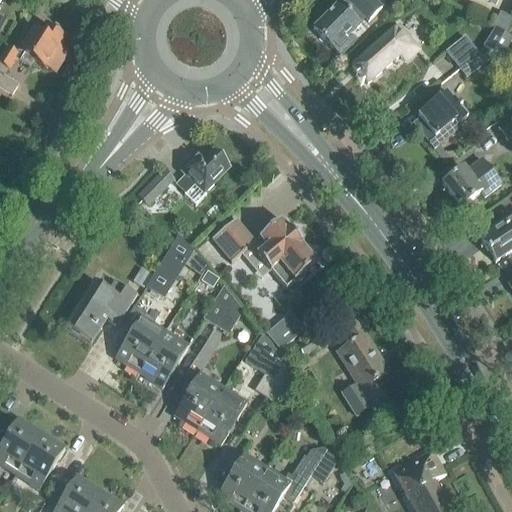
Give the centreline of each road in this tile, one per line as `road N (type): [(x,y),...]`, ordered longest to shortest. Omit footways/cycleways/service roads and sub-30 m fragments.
road 1 (tertiary): [(511,454),(387,234),(238,72)]
road 2 (tertiary): [(0,267),(159,79)]
road 3 (residential): [(177,511),(141,454),(0,357)]
